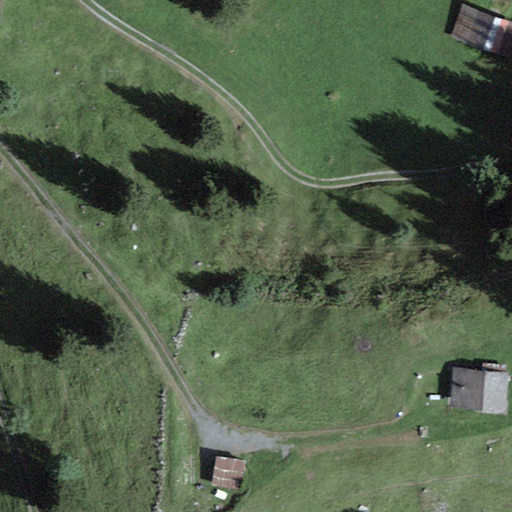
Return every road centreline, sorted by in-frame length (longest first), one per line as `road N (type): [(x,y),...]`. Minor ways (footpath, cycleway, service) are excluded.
road 1 (track): [(85,0),(221,89),(299,177),(340,181),(511,160)]
road 2 (track): [(0,147),(87,251),(194,405),(226,436),(290,446)]
